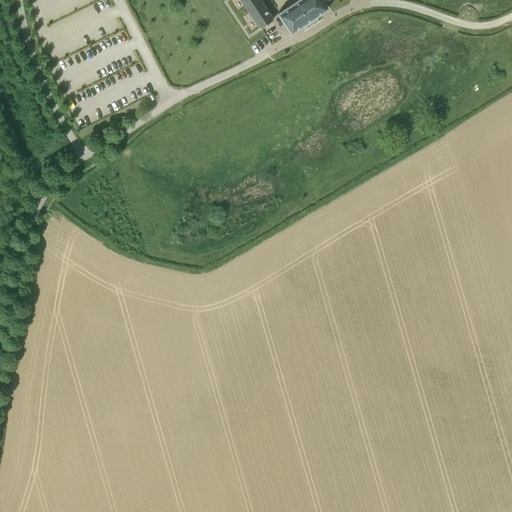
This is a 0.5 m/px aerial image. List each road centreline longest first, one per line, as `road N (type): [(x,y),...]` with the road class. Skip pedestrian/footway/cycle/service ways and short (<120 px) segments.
road 1 (unclassified): [(0,359),(31,218),(82,156)]
road 2 (unclassified): [(19,0),(41,80),(82,156)]
